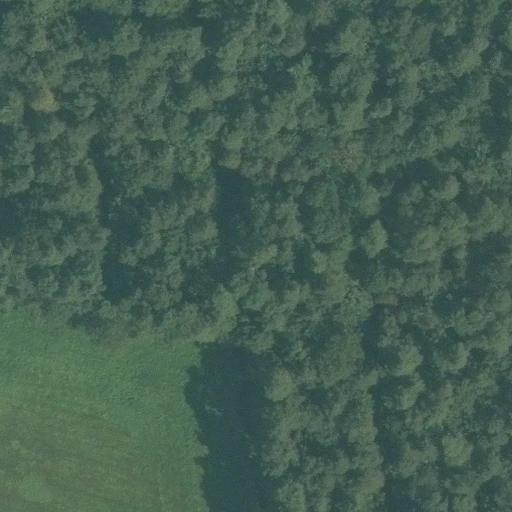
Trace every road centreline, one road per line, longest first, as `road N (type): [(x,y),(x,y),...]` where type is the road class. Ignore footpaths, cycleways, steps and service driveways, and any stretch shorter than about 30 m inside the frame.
road 1 (track): [(198,21),(255,511)]
road 2 (track): [(511,99),(198,21)]
road 3 (track): [(0,4),(198,21)]
